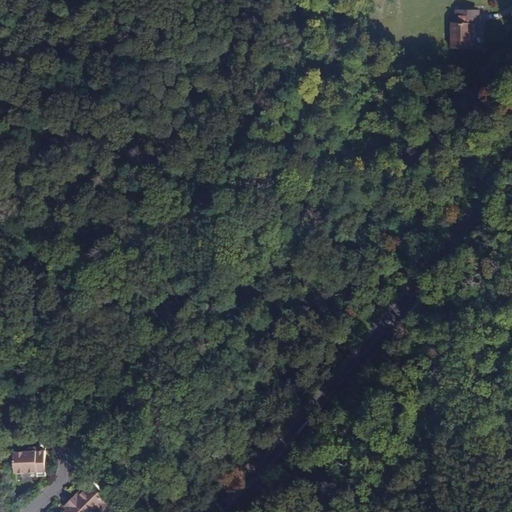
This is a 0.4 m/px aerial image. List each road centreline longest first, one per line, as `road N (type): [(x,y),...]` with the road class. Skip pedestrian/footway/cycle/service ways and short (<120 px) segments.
road 1 (track): [(371,511),(386,476),(511,348)]
road 2 (track): [(36,386),(75,409),(180,511)]
road 3 (tertiary): [(278,453),(402,307)]
road 4 (tertiary): [(402,307),(511,174)]
road 5 (residential): [(0,424),(31,423),(61,454),(58,483),(29,511)]
